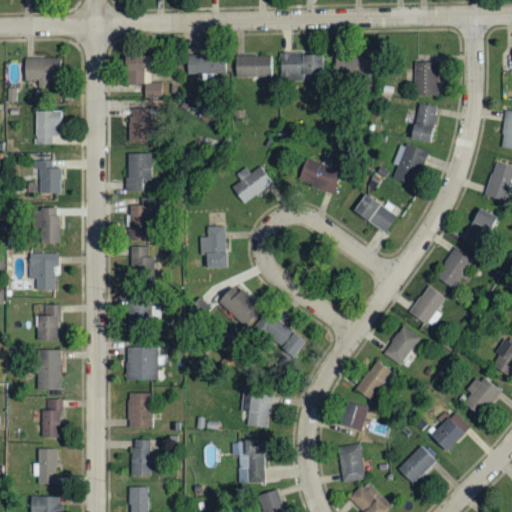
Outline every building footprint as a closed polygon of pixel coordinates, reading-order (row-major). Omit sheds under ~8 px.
[(303,80),(303,75),(321,75),(320,53),(279,54),(280,81),(303,80)] [(213,78),(212,73),(226,73),(225,56),(186,56),(187,78),(213,78)] [(271,77),(270,56),(234,56),(234,78),(271,77)] [(144,98),(162,98),(162,83),(151,83),(150,57),(124,57),(124,85),(144,84),(144,98)] [(48,87),(48,80),(60,80),(60,59),(24,58),(24,79),(38,80),(37,87),(48,87)] [(437,62),(415,62),(416,97),(438,96),(437,62)] [(436,106),(417,103),(412,140),(431,143),(436,106)] [(149,109),(129,109),(130,142),(150,141),(149,109)] [(60,111),(35,111),(35,144),(52,145),(52,136),(60,136),(60,111)] [(500,147),(511,149),(511,111),(505,111),(500,147)] [(392,164),(397,166),(392,178),(413,186),(426,152),(400,142),(392,164)] [(151,154),(127,154),(127,191),(141,191),(142,180),(150,180),(151,154)] [(330,195),(341,171),(308,156),(297,179),(330,195)] [(61,168),(52,168),(52,160),(35,160),(35,169),(39,169),(39,194),(60,194),(61,168)] [(505,200),(507,188),(511,188),(511,165),(493,162),(487,197),(505,200)] [(272,184),(259,166),(249,173),(245,168),(236,174),(241,181),(231,188),(242,204),(272,184)] [(396,213),(362,196),(352,214),(387,232),(396,213)] [(152,241),(153,206),(129,206),(128,241),(152,241)] [(58,209),(35,209),(36,243),(59,243),(58,209)] [(462,244),(480,252),(495,216),(476,209),(462,244)] [(205,270),(226,269),(225,227),(206,227),(207,238),(199,238),(200,255),(205,255),(205,270)] [(130,275),(152,275),(153,248),(130,248),(130,275)] [(472,259),(456,248),(435,278),(452,289),(472,259)] [(58,253),(29,253),(29,279),(36,279),(35,290),(54,290),(54,267),(57,267),(58,253)] [(217,303),(243,328),(259,311),(233,286),(217,303)] [(437,311),(445,296),(427,286),(410,315),(433,328),(441,314),(437,311)] [(210,309),(200,298),(187,310),(197,321),(210,309)] [(36,342),(59,341),(59,305),(44,305),(44,315),(35,316),(36,342)] [(160,305),(127,306),(127,322),(160,321),(160,305)] [(272,326),(265,334),(291,358),(304,344),(278,320),(272,326)] [(384,356),(402,366),(419,336),(401,326),(384,356)] [(489,363),(507,376),(511,369),(511,339),(509,337),(489,363)] [(157,379),(157,364),(163,364),(163,355),(157,355),(157,347),(126,346),(126,379),(157,379)] [(61,389),(61,350),(35,350),(35,389),(61,389)] [(391,370),(375,360),(356,389),(371,399),(391,370)] [(482,416),(498,389),(476,375),(466,390),(469,392),(462,403),(482,416)] [(127,427),(152,427),(152,392),(128,392),(127,427)] [(269,426),(270,393),(249,393),(248,409),(247,425),(269,426)] [(60,437),(61,399),(47,398),(46,409),(42,409),(41,436),(60,437)] [(362,430),(368,406),(346,400),(340,425),(362,430)] [(430,434),(445,450),(470,428),(455,411),(430,434)] [(131,474),(150,474),(150,440),(132,439),(131,474)] [(238,455),(238,483),(266,483),(267,440),(231,440),(231,455),(238,455)] [(365,478),(359,443),(337,446),(343,481),(365,478)] [(397,467),(411,483),(436,461),(421,445),(397,467)] [(56,448),(37,449),(37,464),(32,464),(33,476),(38,476),(38,484),(56,483),(56,448)] [(348,498),(361,511),(383,511),(386,510),(375,498),(379,494),(367,480),(348,498)] [(147,511),(148,487),(129,486),(128,511),(147,511)] [(262,511),(283,511),(277,489),(257,495),(262,511)] [(60,511),(61,496),(30,496),(29,511),(60,511)]
